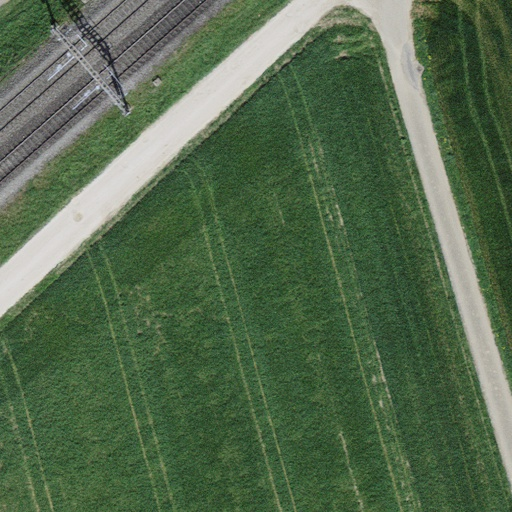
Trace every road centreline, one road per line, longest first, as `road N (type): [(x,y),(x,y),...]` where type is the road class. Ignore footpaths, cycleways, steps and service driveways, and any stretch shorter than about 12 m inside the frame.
road 1 (track): [(511,441),(388,0)]
road 2 (track): [(316,0),(0,291)]
